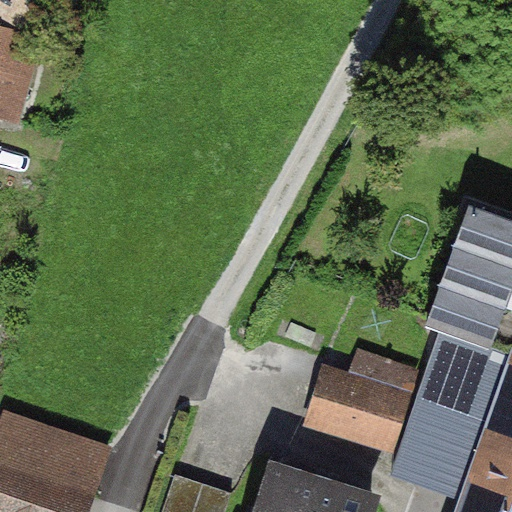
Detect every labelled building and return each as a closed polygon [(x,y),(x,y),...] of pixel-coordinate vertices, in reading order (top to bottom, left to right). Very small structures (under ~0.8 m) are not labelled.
[(0,0),(0,112),(4,113),(26,37),(0,28),(0,7),(1,0),(0,0)] [(486,446),(463,511),(511,511),(511,222),(471,208),(429,328),(511,356),(511,419),(501,451),(486,446)] [(447,337),(405,453),(454,470),(495,354),(447,337)] [(329,375),(312,419),(389,448),(416,378),(365,358),(355,385),(329,375)] [(0,436),(0,511),(90,511),(111,451),(7,416),(0,436)] [(263,511),(370,511),(374,501),(276,471),(263,511)] [(228,511),(234,494),(178,474),(165,511),(228,511)]
